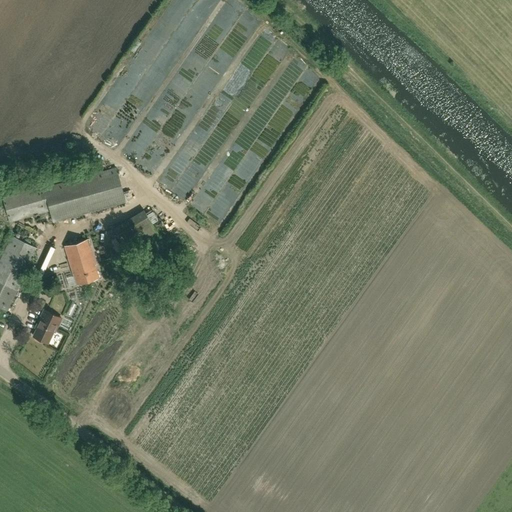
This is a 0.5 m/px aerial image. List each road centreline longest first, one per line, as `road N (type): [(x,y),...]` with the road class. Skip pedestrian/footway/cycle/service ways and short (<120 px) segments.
road 1 (track): [(511,229),(279,0)]
road 2 (residential): [(176,511),(0,374)]
